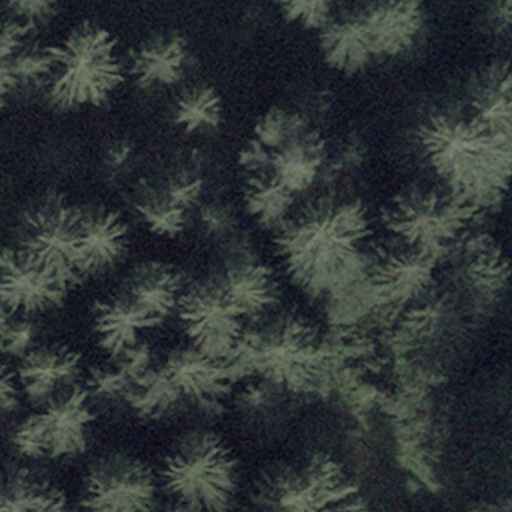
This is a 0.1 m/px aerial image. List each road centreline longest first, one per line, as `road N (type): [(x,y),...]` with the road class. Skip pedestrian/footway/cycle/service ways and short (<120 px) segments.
road 1 (track): [(471,511),(381,432),(260,291),(197,181),(111,138),(0,105)]
road 2 (track): [(511,112),(404,116),(255,0)]
